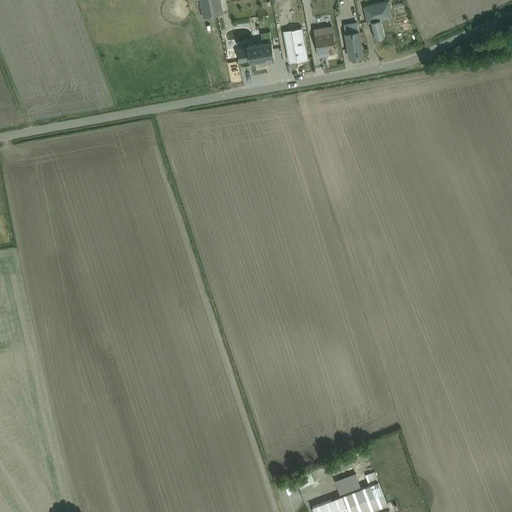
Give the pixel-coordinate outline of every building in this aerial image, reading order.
[(219,0),(198,0),(202,16),(222,12),(219,0)] [(391,18),(387,0),(385,0),(363,4),(366,24),(372,23),(375,37),(384,36),(381,19),(391,18)] [(319,53),(337,50),(332,24),(314,27),(319,53)] [(288,60),(307,56),(301,27),(283,30),(288,60)] [(349,57),(364,55),(359,27),(344,30),(349,57)] [(278,33),(269,35),(271,41),(279,39),(278,33)] [(239,64),(273,59),(270,40),(236,45),(239,64)] [(374,511),(373,508),(387,503),(374,470),(367,472),(365,467),(335,478),(341,494),(312,505),(315,511),(374,511)]
